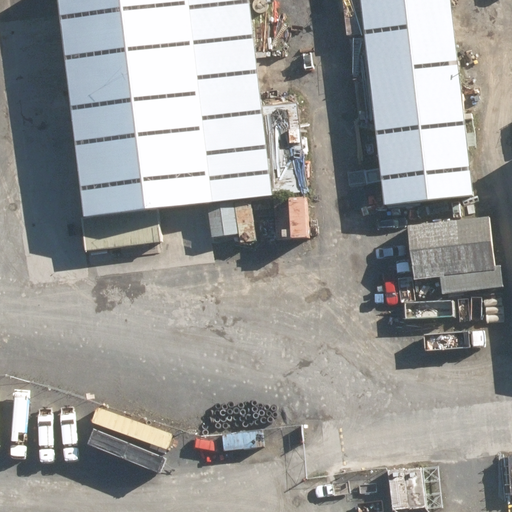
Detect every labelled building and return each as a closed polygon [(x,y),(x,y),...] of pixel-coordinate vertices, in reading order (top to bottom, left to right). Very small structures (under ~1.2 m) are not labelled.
[(156,210),(206,204),(181,0),(53,0),(84,253),(159,244),(156,210)] [(245,0),(181,0),(206,204),(269,197),(245,0)] [(358,0),(382,207),(470,197),(447,0),(358,0)] [(206,208),(210,238),(237,235),(233,205),(206,208)] [(438,279),(440,297),(501,288),(499,267),(495,268),(488,217),(404,228),(412,283),(438,279)] [(91,381),(141,377),(139,347),(138,340),(79,345),(82,381),(91,381)] [(141,377),(91,381),(96,436),(186,429),(179,343),(139,347),(141,377)] [(15,355),(21,451),(84,447),(78,351),(15,355)] [(12,355),(0,356),(0,451),(18,451),(12,355)] [(324,418),(321,379),(306,380),(304,355),(193,362),(197,426),(324,418)]
